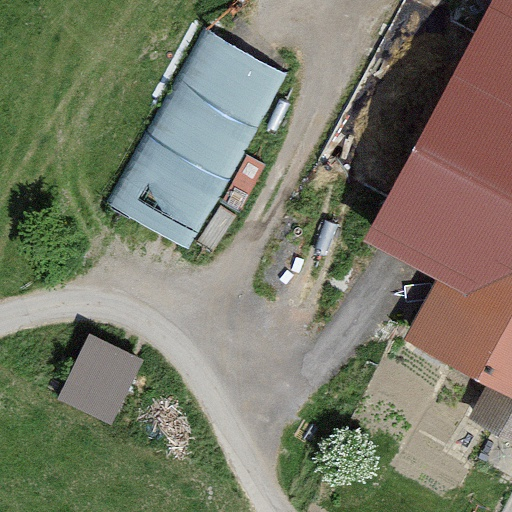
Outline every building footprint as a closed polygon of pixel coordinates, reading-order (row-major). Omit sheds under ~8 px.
[(383,144),(426,157),(467,19),(423,6),(383,144)] [(190,17),(113,204),(203,241),(280,54),(190,17)] [(511,170),(510,170),(431,343),(511,379),(511,170)] [(117,416),(146,349),(88,324),(59,391),(117,416)] [(511,389),(488,375),(469,408),(511,433),(511,389)]
